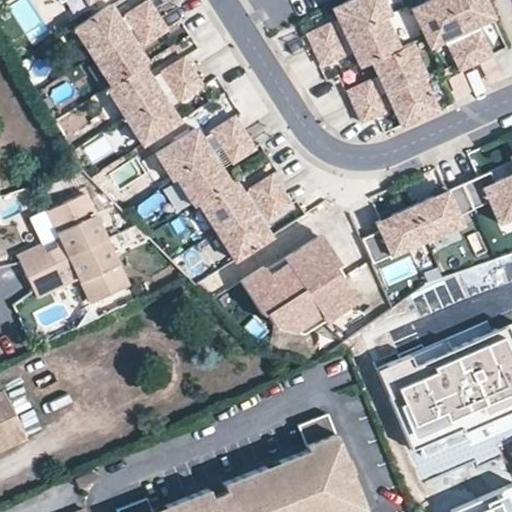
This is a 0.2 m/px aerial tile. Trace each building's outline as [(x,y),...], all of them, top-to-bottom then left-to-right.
[(148,0),(147,0),(126,14),(135,28),(157,14),(155,11),(148,0)] [(148,0),(155,11),(172,0),(148,0)] [(383,0),(347,0),(331,7),(344,35),(384,17),(390,14),(383,0)] [(445,0),(429,0),(411,9),(428,47),(460,32),(445,0)] [(483,0),(445,0),(460,32),(492,17),(483,0)] [(111,4),(74,27),(92,56),(129,32),(111,4)] [(177,5),(159,17),(167,29),(185,17),(177,5)] [(157,14),(135,28),(145,43),(167,29),(159,17),(157,14)] [(384,17),(344,35),(358,66),(370,61),(398,48),(384,17)] [(328,18),(304,29),(313,49),(337,38),(328,18)] [(463,39),(475,63),(491,55),(480,31),(463,39)] [(129,32),(92,56),(110,84),(143,63),(147,60),(129,32)] [(337,38),(313,49),(322,69),(347,58),(337,38)] [(448,46),(459,70),(475,63),(463,39),(448,46)] [(410,42),(398,48),(370,61),(384,91),(420,75),(424,73),(410,42)] [(185,56),(162,70),(171,85),(194,70),(185,56)] [(493,61),(480,67),(486,81),(500,75),(493,61)] [(110,84),(106,87),(124,115),(161,92),(143,63),(110,84)] [(475,69),(462,76),(468,90),(482,83),(475,69)] [(194,70),(171,85),(181,100),(203,85),(194,70)] [(369,74),(345,86),(354,105),(378,94),(369,74)] [(420,75),(384,91),(400,126),(436,110),(420,75)] [(161,92),(124,115),(142,143),(179,120),(161,92)] [(378,94),(354,105),(363,126),(388,115),(378,94)] [(222,147),(245,133),(235,117),(212,132),(222,147)] [(154,154),(171,180),(175,177),(212,154),(196,128),(154,154)] [(245,133),(222,147),(232,162),(255,148),(245,133)] [(78,145),(72,149),(76,156),(82,152),(78,145)] [(197,203),(230,182),(212,154),(175,177),(193,205),(197,203)] [(478,176),(482,186),(493,182),(488,171),(478,176)] [(478,176),(460,184),(471,208),(488,201),(498,223),(511,216),(511,173),(493,182),(482,186),(478,176)] [(258,204),(281,189),(271,174),(249,188),(258,204)] [(197,203),(216,231),(252,207),(234,179),(230,182),(197,203)] [(432,196),(410,206),(425,238),(425,239),(461,223),(457,214),(471,208),(460,184),(446,190),(432,196)] [(430,191),(432,196),(446,190),(444,185),(430,191)] [(243,192),(252,207),(258,204),(249,188),(243,192)] [(281,189),(258,204),(268,219),(291,204),(281,189)] [(20,263),(26,277),(51,265),(69,257),(105,240),(83,193),(47,210),(59,237),(17,257),(20,263)] [(146,200),(136,207),(148,226),(159,218),(146,200)] [(258,204),(252,207),(262,223),(268,219),(258,204)] [(378,230),(360,238),(371,262),(425,238),(410,206),(390,215),(380,220),(375,222),(378,230)] [(252,207),(216,231),(234,259),(271,236),(262,223),(252,207)] [(33,217),(46,243),(59,237),(47,210),(33,217)] [(377,214),(380,220),(390,215),(387,210),(377,214)] [(321,232),(265,267),(269,272),(324,237),(321,232)] [(264,266),(240,281),(261,313),(264,311),(273,324),(304,331),(355,298),(341,276),(344,274),(336,260),(338,259),(324,237),(269,272),(265,267),(264,266)] [(105,240),(69,257),(75,269),(81,282),(91,303),(127,286),(105,240)] [(51,265),(57,278),(75,269),(69,257),(51,265)] [(51,265),(26,277),(33,291),(36,297),(61,286),(57,278),(51,265)] [(414,367),(418,377),(496,343),(491,333),(414,367)] [(414,367),(391,377),(403,404),(393,409),(411,449),(465,425),(467,429),(495,417),(490,407),(508,399),(511,408),(511,336),(496,343),(418,377),(414,367)] [(403,404),(391,377),(381,381),(393,409),(403,404)] [(0,451),(25,439),(2,393),(0,393),(0,451)] [(490,407),(495,417),(511,409),(511,408),(508,399),(490,407)] [(366,511),(352,474),(340,478),(335,464),(347,459),(330,415),(300,427),(310,452),(281,463),(291,488),(277,493),(268,468),(224,484),(234,511),(332,511),(366,511)] [(234,511),(224,484),(210,490),(218,511),(234,511)] [(511,511),(511,487),(454,511),(511,511)] [(218,511),(210,490),(167,506),(169,511),(153,511),(154,511),(148,498),(118,509),(119,511),(218,511)]
